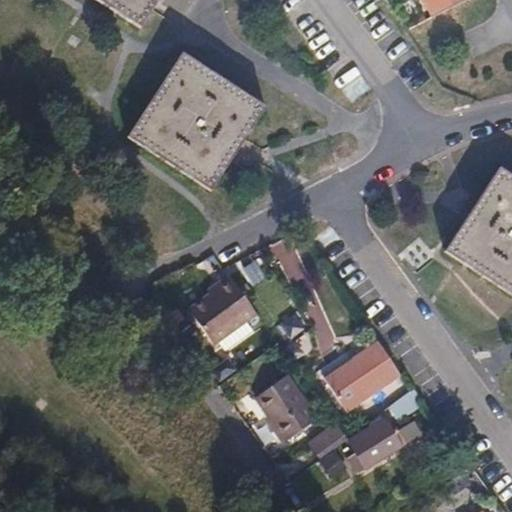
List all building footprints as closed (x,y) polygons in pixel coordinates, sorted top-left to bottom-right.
[(160,0),(94,0),(141,30),(160,0)] [(420,0),(427,14),(455,0),(420,0)] [(190,62),(182,57),(128,139),(159,159),(186,74),(190,62)] [(190,62),(186,74),(159,159),(168,165),(194,88),(199,93),(204,71),(190,62)] [(199,93),(194,88),(168,165),(211,193),(263,109),(204,71),(199,93)] [(511,180),(499,172),(447,254),(511,294),(511,180)] [(210,283),(213,286),(190,302),(215,337),(252,310),(225,273),(210,283)] [(345,367),(343,364),(322,379),(326,384),(382,345),(379,342),(345,367)] [(401,372),(382,345),(326,384),(347,413),(401,372)] [(287,383),(253,407),(279,442),(312,418),(287,383)] [(381,420),(348,440),(354,450),(344,455),(355,474),(404,445),(394,430),(389,433),(381,420)] [(344,469),(334,443),(345,438),(339,423),(308,435),(326,476),(344,469)] [(453,474),(441,458),(411,480),(422,496),(453,474)] [(345,511),(359,502),(348,489),(328,504),(333,511),(345,511)]
